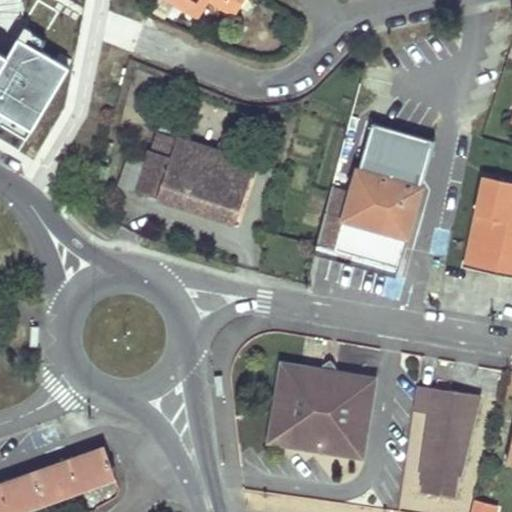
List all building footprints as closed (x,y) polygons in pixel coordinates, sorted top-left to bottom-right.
[(225,0),(221,7),(235,15),(243,0),(170,0),(198,17),(208,0),(225,0)] [(146,22),(141,34),(167,46),(173,34),(146,22)] [(206,60),(210,49),(183,38),(179,48),(206,60)] [(0,127),(25,143),(69,70),(21,41),(9,61),(0,56),(0,127)] [(378,108),(379,108),(380,108),(384,93),(380,92),(382,86),(362,80),(356,102),(378,108)] [(378,108),(356,102),(347,133),(369,139),(377,111),(378,108)] [(377,111),(369,139),(361,167),(423,186),(441,131),(377,111)] [(159,129),(160,130),(169,133),(174,118),(163,114),(159,129)] [(226,134),(223,142),(220,150),(169,133),(160,130),(153,148),(152,148),(148,161),(138,189),(236,222),(257,161),(254,160),(259,143),(226,134)] [(148,161),(130,155),(120,183),(138,189),(148,161)] [(361,167),(358,166),(350,190),(333,185),(318,242),(334,247),(356,254),(362,246),(369,253),(376,259),(398,266),(407,235),(408,234),(423,186),(361,167)] [(508,266),(511,267),(511,180),(485,174),(464,263),(474,266),(475,259),(479,259),(484,268),(507,273),(508,266)] [(294,363),(293,364),(303,377),(308,373),(347,378),(351,383),(361,375),(372,390),(362,398),(365,403),(360,430),(356,433),(363,442),(349,454),(341,445),(337,448),(296,440),(293,436),(285,443),(273,429),(282,422),(279,417),(285,389),(289,385),(280,375),(269,441),(362,457),(375,376),(338,370),(330,359),(318,367),(294,363)] [(283,361),(280,375),(293,364),(294,363),(283,361)] [(349,454),(363,442),(356,433),(360,430),(365,403),(362,398),(372,390),(361,375),(351,383),(347,378),(308,373),(303,377),(293,364),(280,375),(289,385),(285,389),(279,417),(282,422),(273,429),(285,443),(293,436),(296,440),(337,448),(341,445),(349,454)] [(215,376),(217,394),(224,393),(222,375),(215,376)] [(423,491),(437,493),(452,496),(458,470),(462,470),(480,393),(418,383),(414,410),(430,412),(421,479),(425,479),(423,491)] [(0,511),(16,511),(46,502),(115,478),(104,447),(0,483),(0,511)] [(46,502),(16,511),(45,511),(49,511),(47,503),(46,502)] [(499,511),(501,509),(474,502),(471,511),(499,511)]
